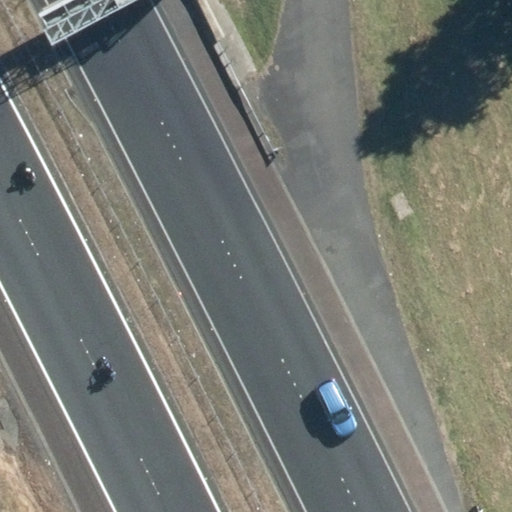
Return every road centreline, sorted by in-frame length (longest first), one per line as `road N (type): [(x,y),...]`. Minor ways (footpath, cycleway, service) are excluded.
road 1 (motorway): [(98,0),(363,511)]
road 2 (motorway): [(167,511),(0,192)]
